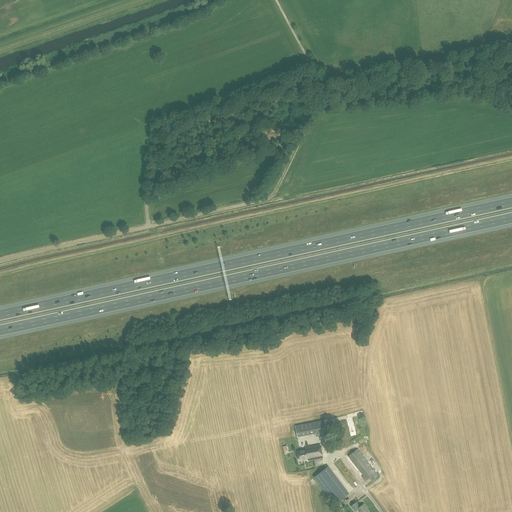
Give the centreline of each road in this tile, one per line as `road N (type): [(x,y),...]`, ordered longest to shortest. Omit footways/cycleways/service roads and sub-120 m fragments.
road 1 (motorway): [(0,330),(511,217)]
road 2 (motorway): [(511,202),(0,314)]
road 3 (track): [(268,198),(327,93),(511,74)]
road 4 (unclassified): [(0,260),(148,226)]
road 5 (unclassified): [(148,226),(268,198)]
